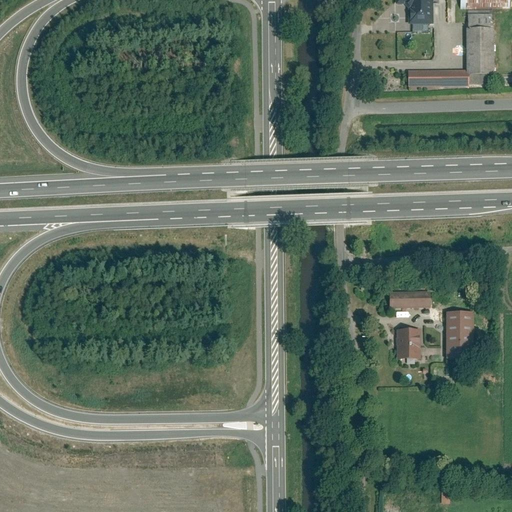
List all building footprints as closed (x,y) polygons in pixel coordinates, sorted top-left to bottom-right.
[(433,0),(400,0),(400,5),(413,5),(413,26),(434,26),(433,0)] [(510,10),(509,0),(461,0),(462,11),(510,10)] [(471,15),(471,33),(493,32),(493,15),(471,15)] [(472,77),(496,77),(495,32),(493,32),(471,33),(472,72),(472,77)] [(411,89),(472,87),(472,77),(472,72),(411,74),(411,89)] [(496,77),(472,77),(472,87),(496,87),(496,77)] [(392,308),(435,308),(435,299),(392,299),(392,308)] [(450,313),(450,359),(478,359),(478,313),(450,313)] [(399,330),(399,360),(425,360),(425,330),(399,330)] [(442,505),(451,505),(451,492),(442,492),(442,505)]
